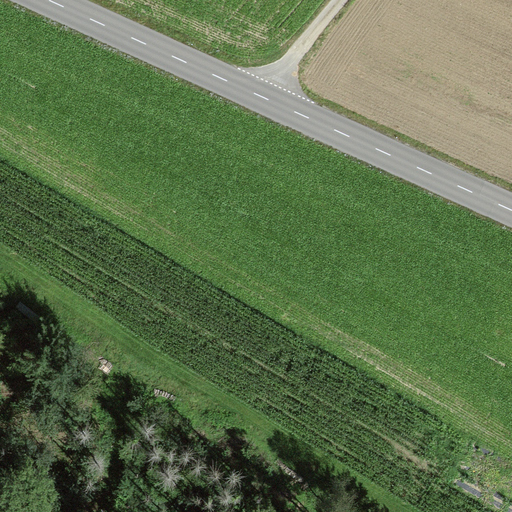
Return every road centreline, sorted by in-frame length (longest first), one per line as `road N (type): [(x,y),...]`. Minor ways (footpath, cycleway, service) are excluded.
road 1 (tertiary): [(50,0),(511,210)]
road 2 (track): [(341,0),(262,96)]
